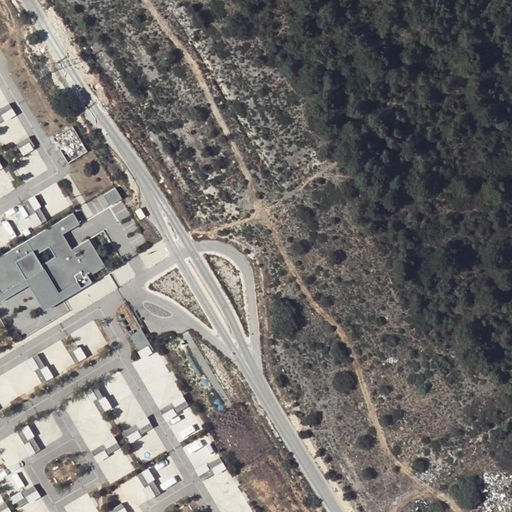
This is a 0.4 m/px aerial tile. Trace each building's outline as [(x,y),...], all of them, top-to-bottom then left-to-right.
[(12,109),(9,103),(0,108),(0,121),(4,119),(1,116),(12,109)] [(5,121),(16,115),(12,109),(1,116),(4,119),(5,121)] [(74,127),(56,137),(69,160),(87,150),(74,127)] [(16,144),(19,149),(30,143),(32,147),(34,146),(29,137),(16,144)] [(30,143),(19,149),(23,155),(33,149),(32,147),(30,143)] [(122,199),(115,188),(103,195),(109,206),(122,199)] [(41,206),(34,195),(29,199),(35,210),(39,207),(41,206)] [(29,199),(23,202),(31,215),(34,213),(41,224),(47,220),(39,207),(35,210),(29,199)] [(140,208),(135,211),(140,219),(145,217),(140,208)] [(0,291),(1,293),(42,269),(58,294),(77,283),(80,288),(91,282),(88,276),(105,266),(89,239),(72,249),(62,234),(79,224),(73,213),(0,256),(0,291)] [(31,215),(29,216),(35,227),(41,224),(34,213),(31,215)] [(0,301),(29,285),(44,310),(62,300),(80,288),(77,283),(58,294),(42,269),(1,293),(0,294),(0,301)] [(129,336),(139,352),(149,346),(152,351),(154,349),(142,329),(129,336)] [(75,363),(80,360),(74,350),(78,348),(77,345),(67,351),(75,363)] [(149,346),(139,352),(142,359),(153,353),(152,351),(149,346)] [(74,350),(80,360),(86,357),(80,347),(78,348),(74,350)] [(38,368),(34,371),(42,383),(47,380),(41,369),(45,367),(37,354),(32,357),(38,368)] [(26,360),(33,372),(34,371),(38,368),(32,357),(26,360)] [(45,367),(41,369),(47,380),(53,377),(46,366),(45,367)] [(3,387),(10,400),(24,393),(17,379),(3,387)] [(100,399),(103,397),(96,384),(90,387),(97,399),(93,401),(100,414),(106,410),(100,399)] [(93,401),(97,399),(90,387),(85,390),(91,402),(93,401)] [(172,402),(175,406),(186,400),(182,394),(171,401),(172,402)] [(111,407),(105,396),(103,397),(100,399),(106,410),(111,407)] [(174,409),(176,413),(189,405),(186,400),(175,406),(172,402),(160,410),(163,416),(174,409)] [(166,421),(178,415),(176,413),(174,409),(163,416),(166,421)] [(136,424),(138,428),(149,421),(146,416),(135,423),(136,424)] [(138,431),(140,435),(153,427),(149,421),(138,428),(136,424),(123,432),(127,437),(138,431)] [(34,436),(28,425),(22,428),(29,439),(32,437),(34,436)] [(22,428),(16,432),(24,444),(28,442),(34,453),(40,450),(32,437),(29,439),(22,428)] [(130,443),(141,436),(140,435),(138,431),(127,437),(130,443)] [(103,444),(105,448),(116,441),(113,436),(102,442),(103,444)] [(105,450),(107,454),(120,447),(116,441),(105,448),(103,444),(90,451),(94,457),(105,450)] [(24,444),(22,445),(29,456),(34,453),(28,442),(24,444)] [(97,462),(108,456),(107,454),(105,450),(94,457),(97,462)] [(223,463),(220,457),(207,465),(209,469),(198,475),(202,481),(215,473),(212,469),(223,463)] [(206,463),(195,470),(198,475),(209,469),(207,465),(206,463)] [(215,473),(216,475),(227,468),(223,463),(212,469),(215,473)] [(153,480),(154,479),(148,468),(142,472),(149,483),(153,480)] [(142,472),(137,475),(144,488),(148,486),(154,497),(160,493),(153,480),(149,483),(142,472)] [(37,491),(33,485),(21,493),(23,497),(12,503),(16,509),(28,501),(26,497),(37,491)] [(142,489),(149,500),(154,497),(148,486),(144,488),(142,489)] [(20,491),(9,498),(12,503),(23,497),(21,493),(20,491)] [(28,501),(29,503),(40,496),(37,491),(26,497),(28,501)] [(0,511),(1,511),(9,508),(5,502),(0,505),(0,511)] [(110,511),(118,511),(125,508),(122,503),(109,511),(110,511)]
